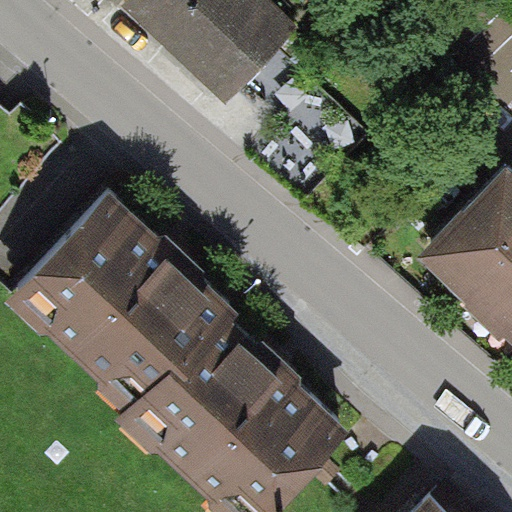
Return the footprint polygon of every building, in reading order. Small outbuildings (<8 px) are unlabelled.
[(293,0),(137,0),(227,81),(298,4),(293,0)] [(511,142),(504,135),(418,226),(511,313),(511,142)] [(187,334),(232,286),(239,279),(110,158),(3,272),(45,311),(51,305),(100,352),(94,359),(118,382),(174,322),(187,334)] [(259,307),(256,310),(232,286),(187,334),(174,322),(118,382),(109,391),(154,433),(162,425),(212,472),(207,478),(243,511),(245,511),(350,401),(297,352),(302,347),(259,307)] [(484,511),(430,462),(382,511),(484,511)]
